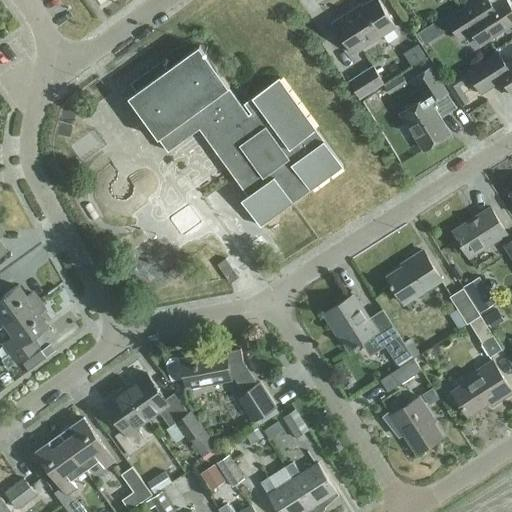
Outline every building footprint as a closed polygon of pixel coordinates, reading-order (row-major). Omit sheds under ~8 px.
[(353,54),(396,27),(378,0),(372,0),(354,12),(353,10),(333,23),(353,54)] [(489,0),(477,0),(468,6),(448,19),(458,35),(469,27),(481,45),(511,25),(511,8),(506,0),(499,0),(492,5),(489,0)] [(130,84),(135,92),(129,97),(168,151),(200,128),(248,195),(242,200),(260,226),(343,167),(280,79),(243,106),(200,47),(166,70),(160,63),(130,84)] [(511,59),(505,64),(498,52),(468,71),(482,93),(504,79),(511,92),(511,59)] [(361,99),(384,84),(374,67),(350,82),(361,99)] [(457,108),(447,92),(431,67),(414,78),(426,98),(401,114),(425,150),(450,134),(440,119),(457,108)] [(446,85),(460,107),(468,102),(459,87),(469,81),(464,73),(446,85)] [(383,87),(388,95),(405,84),(400,76),(383,87)] [(118,176),(131,165),(122,155),(110,166),(118,176)] [(490,207),(454,231),(470,257),(507,233),(490,207)] [(146,258),(154,265),(151,268),(160,276),(190,243),(173,228),(146,258)] [(511,240),(511,241),(503,246),(511,261),(511,240)] [(404,303),(441,280),(422,250),(409,259),(411,261),(387,276),(404,303)] [(216,266),(229,284),(238,277),(225,260),(216,266)] [(0,294),(0,320),(3,325),(37,301),(31,293),(25,298),(17,286),(1,297),(0,294)] [(470,323),(481,316),(463,288),(449,296),(457,309),(449,314),(459,330),(470,323)] [(355,292),(322,313),(337,338),(339,337),(349,352),(378,333),(382,339),(381,339),(399,368),(414,358),(383,309),(370,317),(355,292)] [(12,337),(2,343),(15,361),(37,346),(29,336),(45,325),(36,313),(43,309),(37,301),(3,325),(12,337)] [(491,328),(505,320),(498,308),(484,316),(491,328)] [(470,323),(482,342),(483,343),(493,336),(481,316),(470,323)] [(483,343),(482,342),(480,343),(489,357),(502,349),(493,336),(483,343)] [(45,357),(54,350),(50,344),(40,351),(45,357)] [(240,348),(181,359),(177,356),(174,356),(169,358),(166,361),(165,364),(166,367),(166,371),(169,376),(171,379),(184,377),(186,388),(235,379),(244,392),(238,396),(257,425),(278,412),(259,382),(257,384),(242,360),(240,348)] [(22,364),(26,370),(45,357),(40,351),(22,364)] [(421,370),(414,358),(399,368),(380,379),(388,391),(421,370)] [(498,401),(511,392),(511,390),(492,360),(477,370),(480,373),(452,391),(468,416),(496,398),(498,401)] [(147,373),(126,388),(148,419),(159,411),(170,426),(175,423),(185,436),(188,441),(190,439),(205,429),(192,411),(188,413),(174,393),(165,399),(147,373)] [(129,455),(147,442),(136,427),(148,419),(126,388),(105,403),(123,429),(115,435),(129,455)] [(419,396),(389,416),(387,412),(381,415),(396,438),(401,435),(414,455),(442,437),(433,422),(435,421),(419,396)] [(308,430),(302,420),(295,409),(282,417),(295,439),(308,430)] [(84,418),(61,434),(85,469),(99,459),(104,466),(114,460),(84,418)] [(262,431),(269,441),(283,432),(276,422),(262,431)] [(257,429),(245,436),(250,444),(262,437),(257,429)] [(85,469),(61,434),(37,451),(62,486),(55,492),(70,511),(86,511),(70,491),(77,486),(71,479),(85,469)] [(0,454),(1,458),(9,454),(14,465),(22,461),(13,442),(0,448),(0,454)] [(243,479),(232,462),(228,455),(215,463),(231,487),(243,479)] [(338,494),(318,463),(300,474),(293,461),(285,466),(293,479),(313,511),(320,511),(324,508),(323,507),(338,494)] [(200,474),(210,491),(225,482),(214,465),(200,474)] [(152,494),(144,483),(133,466),(122,474),(141,502),(152,494)] [(146,482),(153,494),(171,483),(163,472),(146,482)] [(189,511),(191,511),(183,499),(193,492),(183,477),(162,490),(176,511),(189,511)] [(268,477),(261,482),(279,511),(313,511),(311,507),(293,479),(276,489),(268,477)] [(11,500),(30,486),(24,478),(5,492),(11,500)] [(36,494),(30,486),(11,500),(17,509),(36,494)] [(175,511),(166,497),(163,491),(145,502),(149,508),(154,505),(158,511),(175,511)] [(26,511),(47,511),(40,502),(26,511)] [(231,511),(226,503),(218,508),(220,511),(256,511),(251,505),(239,511),(231,511)]
